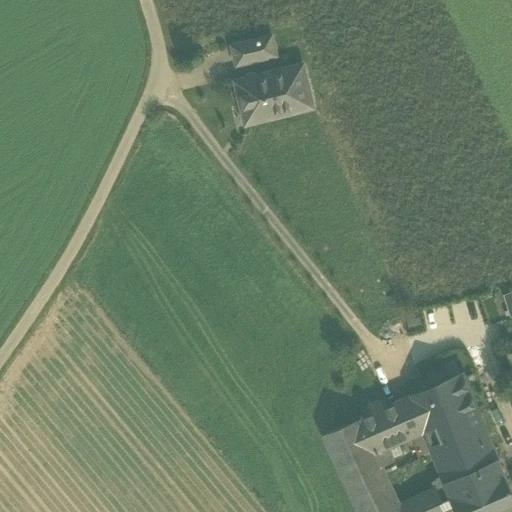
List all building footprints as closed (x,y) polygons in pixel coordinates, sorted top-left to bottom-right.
[(236,63),(237,65),(275,56),(271,38),(232,47),(233,49),(234,48),(238,62),(236,63)] [(244,81),(237,82),(246,123),(312,107),(302,66),(259,77),(253,74),(247,76),(244,81)] [(445,480),(447,484),(497,460),(462,375),(412,397),(410,397),(425,431),(427,437),(428,437),(445,480)] [(396,404),(410,437),(425,431),(410,397),(396,404)] [(410,437),(396,404),(385,408),(383,401),(370,408),(372,414),(361,419),(383,467),(393,462),(387,448),(410,437)] [(403,511),(398,501),(383,467),(361,419),(322,436),(356,511),(403,511)] [(457,511),(488,511),(511,501),(511,493),(497,460),(447,484),(455,506),(457,511)] [(398,501),(403,511),(440,511),(445,510),(455,506),(447,484),(445,480),(398,501)]
